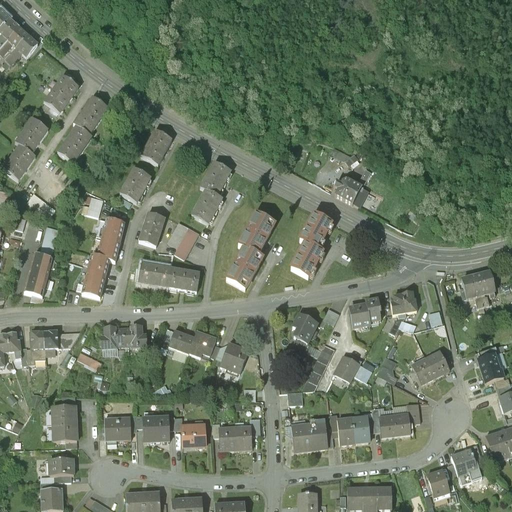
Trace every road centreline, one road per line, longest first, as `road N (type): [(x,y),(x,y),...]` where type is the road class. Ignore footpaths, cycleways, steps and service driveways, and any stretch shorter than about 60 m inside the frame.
road 1 (secondary): [(98,77),(417,252)]
road 2 (residential): [(274,479),(417,458),(457,409)]
road 3 (residential): [(103,478),(119,472),(215,486),(274,479)]
road 4 (residential): [(263,306),(274,479)]
road 5 (residential): [(115,313),(134,220),(153,182)]
road 6 (residential): [(308,298),(398,276),(417,252)]
road 7 (residential): [(204,309),(212,246),(237,192)]
